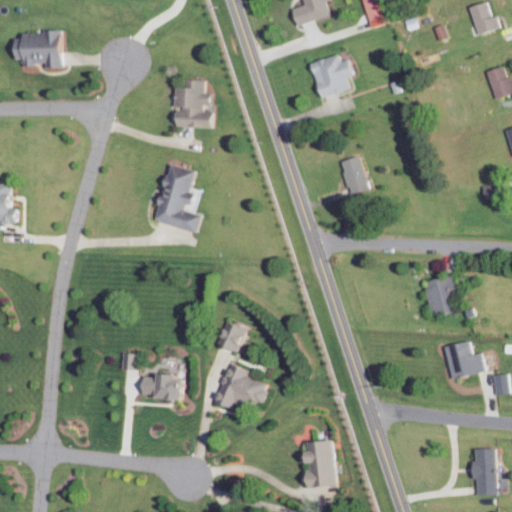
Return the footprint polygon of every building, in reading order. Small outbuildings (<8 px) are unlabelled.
[(334,14),(329,0),(305,0),(307,4),(297,7),(302,24),(334,14)] [(367,0),(373,27),(388,23),(383,0),(367,0)] [(483,34),(505,27),(501,14),(496,15),(491,0),(474,6),(483,34)] [(68,67),(68,31),(28,31),(28,38),(19,38),(19,58),(28,59),(28,64),(50,64),(50,67),(68,67)] [(354,57),(346,60),(343,52),(315,63),(328,98),(355,88),(351,77),(360,74),(354,57)] [(499,98),(511,94),(511,69),(511,65),(492,70),(499,98)] [(218,127),(219,116),(208,115),(208,104),(216,104),(216,92),(209,92),(210,79),(190,78),(189,86),(180,85),(179,106),(183,106),(182,125),(218,127)] [(374,187),(364,155),(345,161),(355,193),(374,187)] [(201,231),(206,214),(188,209),(190,202),(198,204),(202,189),(195,187),(200,170),(175,163),(159,219),(201,231)] [(505,194),(501,181),(486,185),(490,198),(505,194)] [(17,183),(0,182),(0,214),(0,220),(0,222),(25,223),(25,207),(21,207),(21,195),(16,195),(17,183)] [(460,312),(456,291),(463,289),(460,273),(429,280),(437,317),(460,312)] [(251,325),(230,317),(222,342),(243,349),(251,325)] [(490,370),(486,350),(477,352),(474,339),(450,344),(456,376),(490,370)] [(143,350),(126,350),(126,367),(143,367),(143,350)] [(273,382),(252,372),(254,367),(238,359),(220,399),(238,408),(241,401),(252,406),(256,396),(265,400),(273,382)] [(162,396),(188,397),(189,373),(164,371),(163,375),(148,375),(147,392),(163,392),(162,396)] [(497,373),(500,393),(511,390),(511,380),(510,371),(497,373)] [(341,483),(339,438),(313,439),(315,467),(309,468),(310,485),(341,483)] [(501,492),(500,446),(479,447),(480,493),(501,492)]
